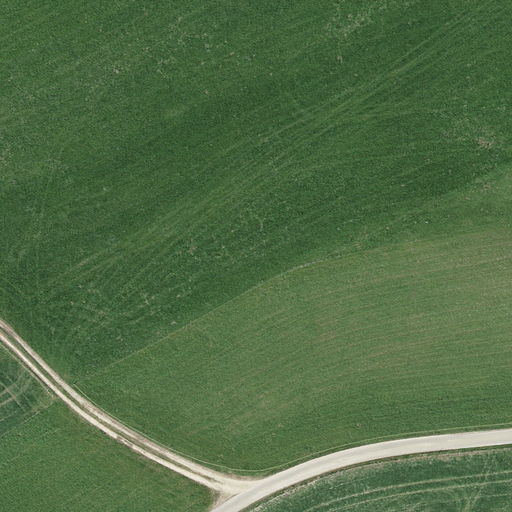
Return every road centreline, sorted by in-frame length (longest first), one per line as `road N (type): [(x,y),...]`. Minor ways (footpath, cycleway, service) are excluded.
road 1 (unclassified): [(223,511),(251,493),(378,448),(511,436)]
road 2 (track): [(0,335),(137,450),(251,493)]
